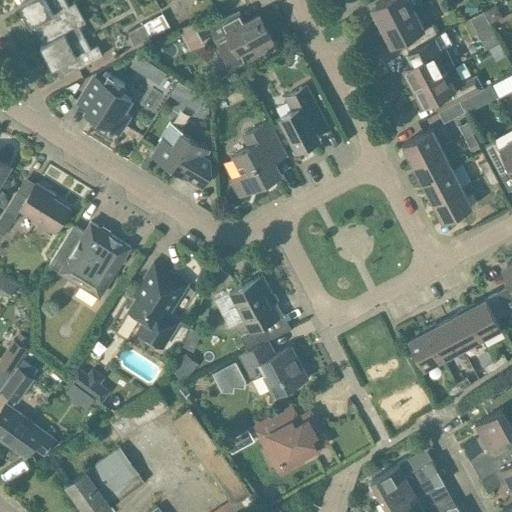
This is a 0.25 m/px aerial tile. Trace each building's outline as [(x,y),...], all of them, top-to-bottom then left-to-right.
[(21,0),(22,2),(19,4),(25,15),(53,0),(21,0)] [(31,26),(34,25),(40,35),(82,12),(76,2),(69,6),(66,0),(53,0),(25,15),(31,26)] [(385,0),(377,5),(372,7),(375,11),(383,26),(415,9),(424,5),(421,0),(385,0)] [(478,0),(465,0),(466,11),(479,11),(478,0)] [(415,9),(383,26),(390,41),(393,46),(397,44),(404,40),(409,51),(435,37),(439,35),(438,34),(433,24),(425,29),(415,9)] [(45,45),(42,46),(48,58),(86,38),(80,26),(87,23),(82,12),(40,35),(45,45)] [(163,13),(128,31),(135,44),(152,35),(155,40),(172,31),(163,13)] [(244,59),(241,52),(254,46),(258,54),(276,44),(261,14),(240,25),(235,14),(211,27),(232,66),(244,59)] [(197,20),(181,28),(189,43),(205,34),(197,20)] [(488,46),(500,40),(490,22),(479,28),(488,46)] [(415,61),(404,67),(414,87),(455,65),(445,46),(452,42),(446,30),(438,34),(439,35),(435,37),(409,51),(415,61)] [(86,38),(48,58),(53,69),(57,67),(62,78),(104,56),(99,45),(92,49),(86,38)] [(132,66),(142,73),(149,61),(139,55),(132,66)] [(455,65),(414,87),(424,106),(434,101),(439,112),(485,88),(478,73),(463,81),(455,65)] [(97,112),(94,116),(111,127),(110,128),(113,130),(114,129),(121,133),(132,116),(125,112),(133,100),(120,92),(126,84),(107,72),(104,77),(92,71),(76,99),(84,103),(83,105),(97,112)] [(171,95),(183,102),(191,88),(180,81),(171,95)] [(327,123),(307,86),(287,96),(294,110),(281,117),(298,150),(321,138),(316,129),(327,123)] [(458,124),(465,137),(474,132),(477,130),(470,117),(458,124)] [(287,156),(269,121),(243,135),(250,147),(235,155),(245,173),(232,180),(241,196),(281,175),(275,163),(287,156)] [(162,138),(164,139),(153,156),(181,173),(183,170),(188,172),(187,174),(191,177),(190,179),(203,187),(212,172),(211,160),(205,156),(210,149),(182,133),(184,130),(171,122),(162,138)] [(404,144),(410,155),(407,156),(412,164),(443,148),(432,129),(404,144)] [(511,130),(485,145),(501,175),(511,169),(511,170),(511,130)] [(471,146),(479,142),(474,132),(465,137),(471,146)] [(412,164),(416,173),(419,172),(424,183),(453,168),(443,148),(412,164)] [(487,158),(479,162),(486,175),(494,171),(487,158)] [(0,185),(12,167),(0,159),(0,185)] [(424,183),(430,193),(427,194),(432,203),(463,187),(453,168),(424,183)] [(491,185),(499,181),(494,171),(486,175),(491,185)] [(0,232),(4,235),(16,218),(21,210),(56,232),(71,208),(50,195),(51,192),(37,183),(28,197),(18,191),(5,211),(0,219),(0,232)] [(432,203),(436,212),(439,210),(445,222),(473,207),(463,187),(432,203)] [(50,265),(100,296),(121,264),(127,262),(126,256),(131,247),(112,235),(111,230),(104,225),(99,226),(92,222),(85,232),(74,225),(50,265)] [(189,283),(172,272),(155,262),(135,294),(138,296),(130,310),(143,318),(135,332),(163,349),(181,318),(171,312),(189,283)] [(510,269),(505,271),(511,284),(511,285),(498,293),(510,315),(511,314),(511,262),(508,265),(510,269)] [(230,292),(215,300),(229,326),(244,318),(250,330),(240,334),(248,348),(270,337),(264,326),(281,317),(275,305),(278,303),(264,275),(230,292)] [(475,302),(466,307),(483,337),(502,327),(487,299),(476,304),(475,302)] [(459,314),(448,319),(463,348),(483,337),(466,307),(458,311),(459,314)] [(436,322),(428,327),(444,358),(463,348),(448,319),(438,325),(436,322)] [(421,334),(409,340),(425,368),(444,358),(428,327),(419,331),(421,334)] [(0,363),(12,371),(28,346),(14,336),(0,357),(0,363)] [(268,340),(241,354),(253,376),(263,370),(273,388),(276,395),(288,388),(308,378),(297,356),(294,358),(288,347),(275,354),(268,340)] [(173,369),(184,379),(199,363),(186,351),(173,369)] [(505,354),(495,360),(499,367),(509,361),(505,354)] [(19,367),(32,377),(38,369),(24,359),(19,367)] [(237,359),(213,371),(223,390),(234,390),(234,385),(245,386),(246,377),(237,359)] [(484,367),(488,374),(499,367),(495,360),(484,367)] [(102,401),(111,390),(101,382),(106,377),(93,367),(88,372),(78,364),(69,377),(102,401)] [(2,390),(18,401),(35,379),(32,377),(19,367),(2,390)] [(468,377),(457,383),(461,390),(472,384),(468,377)] [(447,389),(451,396),(461,390),(457,383),(447,389)] [(181,388),(186,395),(190,392),(185,385),(181,388)] [(154,412),(170,407),(165,393),(149,398),(154,412)] [(7,403),(0,412),(0,437),(27,457),(35,446),(45,454),(56,439),(7,403)] [(195,405),(178,416),(223,488),(240,477),(195,405)] [(482,434),(463,444),(470,455),(470,456),(486,447),(492,458),(511,446),(511,432),(511,433),(511,432),(511,424),(503,407),(476,422),(482,434)] [(288,409),(256,426),(268,449),(275,445),(289,471),(305,463),(302,457),(317,449),(329,443),(312,410),(298,417),(298,419),(294,421),(288,409)] [(239,449),(233,438),(226,442),(232,453),(239,449)] [(498,468),(482,477),(482,478),(488,489),(507,479),(511,487),(511,446),(492,458),(498,468)] [(428,448),(373,478),(386,500),(440,470),(428,448)] [(211,511),(194,487),(202,481),(194,470),(185,456),(174,463),(146,483),(147,485),(132,495),(131,493),(104,511),(211,511)] [(386,500),(392,511),(417,511),(425,508),(419,497),(446,482),(440,470),(386,500)]
